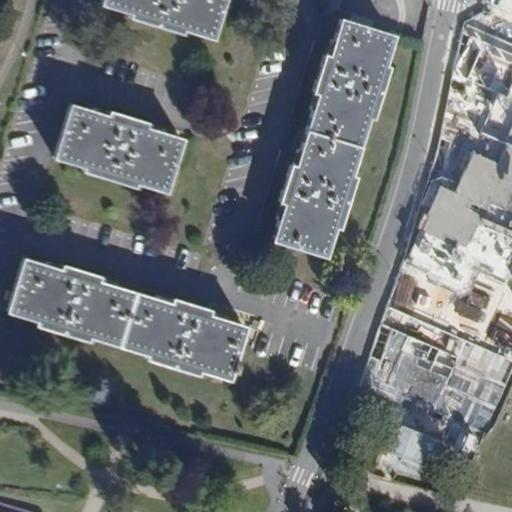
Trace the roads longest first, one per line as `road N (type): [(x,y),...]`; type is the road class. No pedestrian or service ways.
road 1 (residential): [(302,511),(425,138),(454,0)]
road 2 (residential): [(0,277),(87,0)]
